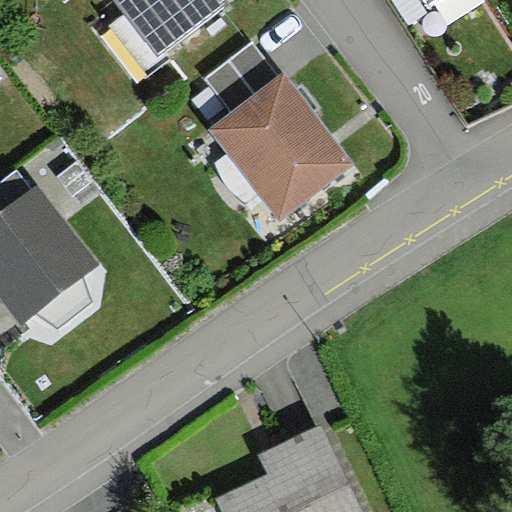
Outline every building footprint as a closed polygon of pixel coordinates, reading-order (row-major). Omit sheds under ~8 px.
[(121,0),(160,51),(219,7),(213,0),(121,0)] [(430,0),(406,0),(413,10),(430,0)] [(341,168),(281,90),(221,135),(282,213),(341,168)] [(32,204),(0,227),(0,302),(16,324),(84,274),(32,204)] [(227,511),(347,511),(319,447),(257,474),(266,495),(227,511)]
